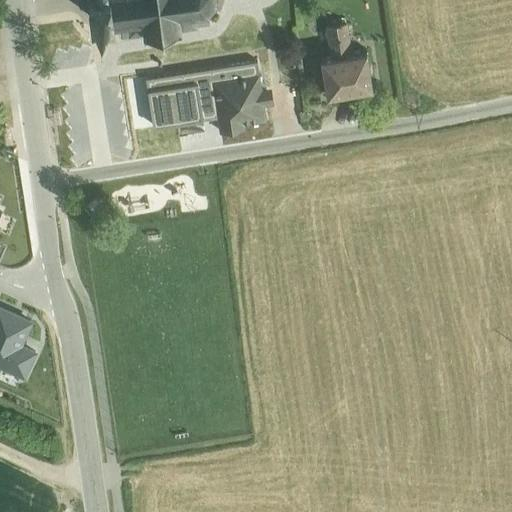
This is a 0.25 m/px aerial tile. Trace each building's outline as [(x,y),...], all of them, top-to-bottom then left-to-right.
[(89,0),(92,13),(89,16),(92,18),(94,15),(110,13),(111,18),(112,22),(115,21),(115,17),(128,16),(129,30),(128,32),(130,33),(131,31),(145,29),(145,30),(146,30),(146,34),(149,34),(149,30),(177,26),(178,30),(181,29),(180,26),(181,26),(181,25),(209,21),(208,8),(210,7),(209,4),(211,0),(89,0)] [(346,21),(327,24),(332,55),(352,52),(346,21)] [(332,55),(322,57),(322,59),(327,91),(328,93),(330,93),(370,86),(370,87),(372,86),(372,84),(367,52),(367,51),(367,49),(352,52),(332,55)] [(260,73),(213,79),(220,129),(245,126),(244,122),(266,119),(265,104),(262,87),(260,73)] [(271,86),(262,87),(265,104),(273,102),(271,86)] [(159,91),(117,96),(118,102),(101,104),(105,141),(150,136),(146,107),(160,106),(159,91)] [(0,305),(0,363),(24,375),(35,351),(20,344),(31,320),(0,305)]
